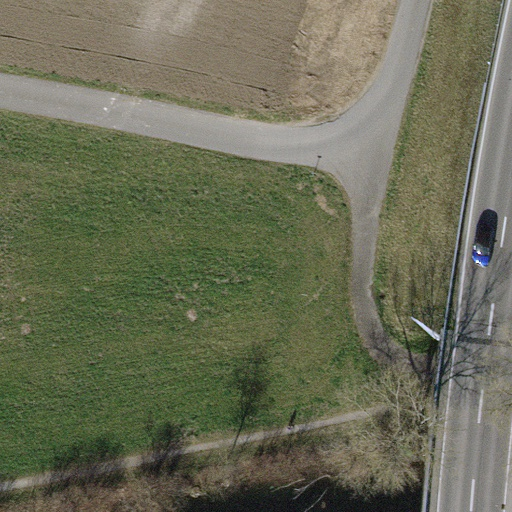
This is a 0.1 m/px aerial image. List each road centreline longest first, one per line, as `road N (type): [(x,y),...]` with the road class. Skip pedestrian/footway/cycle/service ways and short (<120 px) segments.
road 1 (secondary): [(473,511),(491,338)]
road 2 (secondary): [(511,191),(491,338)]
